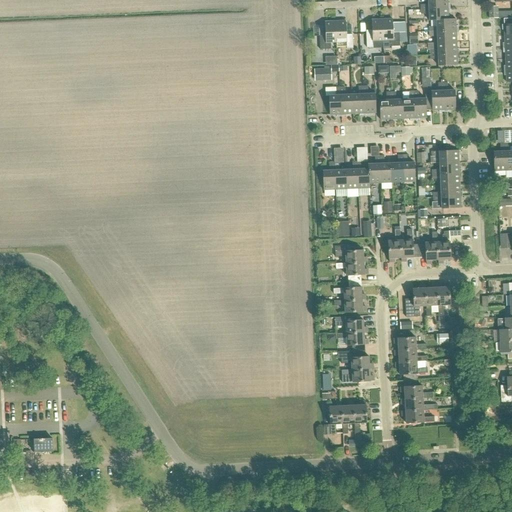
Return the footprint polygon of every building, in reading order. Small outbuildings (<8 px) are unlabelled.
[(447,0),(427,0),(428,5),(421,5),(421,10),(450,8),(449,3),(447,4),(447,0)] [(448,20),(448,19),(448,13),(450,13),(450,8),(421,10),(421,14),(429,14),(429,21),(436,21),(436,20),(448,20)] [(504,37),(511,36),(511,18),(503,19),(503,25),(501,25),(502,30),(504,30),(504,37)] [(382,20),(383,41),(388,41),(389,47),(399,46),(399,33),(393,33),(392,19),(382,20)] [(448,20),(436,20),(436,21),(436,27),(429,27),(429,32),(458,31),(458,26),(456,26),(455,19),(448,19),(448,20)] [(371,20),(372,34),(366,34),(366,48),(373,48),(372,41),(383,41),(382,20),(371,20)] [(335,22),(336,43),(346,42),(346,49),(353,48),(352,35),(346,35),(346,21),(335,22)] [(325,22),(325,36),(319,36),(320,50),(331,49),(330,43),(336,43),(335,22),(325,22)] [(456,36),(458,36),(458,31),(429,32),(429,37),(437,37),(437,43),(456,42),(456,36)] [(504,43),(502,43),(503,48),(511,47),(511,36),(504,37),(504,43)] [(456,42),(437,43),(437,50),(430,50),(430,55),(459,54),(459,49),(457,49),(456,42)] [(511,47),(503,48),(503,53),(505,53),(505,59),(511,59),(511,47)] [(457,59),(459,59),(459,54),(430,55),(430,60),(438,59),(438,66),(457,65),(457,59)] [(324,65),(335,64),(335,56),(323,56),(324,65)] [(511,59),(505,59),(505,66),(503,66),(504,71),(511,70),(511,59)] [(429,82),(429,68),(420,68),(421,82),(429,82)] [(314,79),(331,79),(331,70),(314,70),(314,79)] [(447,83),(442,84),(444,112),(449,112),(448,110),(455,110),(454,91),(447,91),(447,83)] [(442,84),(438,84),(438,91),(431,92),(432,111),(439,111),(439,113),(444,112),(442,84)] [(358,95),(352,95),(352,114),(359,114),(359,116),(364,116),(363,87),(358,87),(358,95)] [(363,87),(364,116),(369,116),(369,114),(376,113),(375,94),(368,94),(368,87),(363,87)] [(340,88),(325,88),(325,96),(329,96),(329,115),(336,115),(336,117),(341,117),(340,88)] [(345,88),(340,88),(341,117),(346,117),(346,115),(352,114),(352,95),(345,95),(345,88)] [(408,92),(409,99),(402,100),(403,119),(409,119),(410,121),(414,121),(413,92),(408,92)] [(418,92),(413,92),(414,121),(419,120),(419,118),(426,118),(425,99),(418,99),(418,92)] [(386,93),(386,100),(379,101),(380,120),(387,120),(387,122),(392,122),(390,93),(386,93)] [(395,93),(390,93),(392,122),(397,121),(397,119),(403,119),(402,100),(396,100),(395,93)] [(496,143),(511,142),(511,129),(496,130),(496,143)] [(500,144),(500,152),(493,152),(494,172),(505,171),(504,144),(500,144)] [(366,161),(366,147),(355,147),(355,161),(366,161)] [(332,163),(342,162),(342,148),(332,148),(332,163)] [(460,151),(431,152),(431,157),(439,157),(439,163),(458,162),(458,156),(460,156),(460,151)] [(416,153),(417,163),(425,162),(425,152),(416,153)] [(402,156),(403,183),(415,182),(414,163),(407,163),(407,155),(402,156)] [(374,157),(375,164),(368,165),(368,169),(369,184),(380,184),(379,156),(374,157)] [(384,156),(379,156),(380,184),(392,183),(391,164),(384,164),(384,156)] [(402,156),(397,156),(397,163),(391,164),(392,183),(403,183),(402,156)] [(352,170),(346,170),(346,190),(358,189),(357,162),(352,162),(352,170)] [(368,169),(362,169),(361,162),(357,162),(358,189),(370,188),(369,184),(368,169)] [(439,170),(432,170),(432,175),(461,174),(461,169),(459,169),(458,162),(439,163),(439,170)] [(329,171),(322,171),(323,191),(335,190),(334,163),(329,163),(329,171)] [(339,163),(334,163),(335,190),(346,190),(346,170),(339,170),(339,163)] [(459,179),(461,179),(461,174),(432,175),(432,180),(440,179),(440,186),(459,185),(459,179)] [(440,186),(440,193),(433,193),(433,198),(462,196),(462,192),(460,192),(459,185),(440,186)] [(462,196),(433,198),(433,202),(441,202),(441,209),(460,208),(460,201),(462,201),(462,196)] [(348,236),(347,221),(335,222),(336,237),(348,236)] [(401,241),(400,230),(395,230),(396,241),(387,241),(388,259),(389,259),(389,263),(395,262),(395,259),(402,259),(401,241)] [(402,259),(402,262),(407,262),(407,258),(420,257),(419,245),(413,245),(412,230),(407,230),(408,240),(401,241),(402,259)] [(425,242),(425,245),(419,245),(420,257),(426,257),(426,265),(432,264),(431,260),(438,260),(437,242),(437,232),(432,233),(432,242),(425,242)] [(438,260),(438,264),(444,264),(443,259),(450,259),(449,232),(444,232),(445,241),(437,242),(438,260)] [(345,256),(346,263),(364,262),(367,262),(367,257),(363,257),(363,250),(346,250),(346,246),(335,246),(335,251),(335,256),(345,256)] [(346,263),(335,263),(336,269),(346,268),(346,276),(348,275),(348,282),(361,281),(360,275),(368,274),(368,269),(364,269),(364,262),(346,263)] [(349,288),(333,289),(333,294),(344,293),(344,300),(362,299),(365,299),(365,294),(361,294),(361,281),(348,282),(349,288)] [(449,282),(443,283),(443,286),(437,286),(436,287),(437,305),(438,316),(443,316),(443,305),(450,305),(449,282)] [(425,287),(424,287),(425,306),(426,317),(431,316),(430,306),(437,305),(436,287),(437,286),(437,283),(432,283),(432,287),(425,287)] [(420,288),(412,288),(413,299),(405,299),(405,317),(419,317),(419,307),(418,306),(425,306),(424,287),(425,287),(425,284),(419,284),(420,288)] [(344,300),(334,301),(334,306),(344,305),(345,313),(366,312),(366,306),(362,306),(362,299),(344,300)] [(480,319),(477,324),(484,327),(486,321),(480,319)] [(363,320),(335,322),(335,327),(345,326),(345,333),(363,332),(363,333),(367,332),(367,327),(363,327),(363,320)] [(511,328),(504,329),(498,329),(499,341),(511,340),(511,328)] [(345,333),(335,333),(336,339),(346,338),(346,346),(352,346),(352,352),(364,351),(364,344),(368,344),(368,339),(364,340),(363,333),(363,332),(345,333)] [(397,343),(398,351),(416,349),(416,350),(426,349),(426,344),(415,344),(415,337),(393,338),(394,344),(397,343)] [(511,340),(499,341),(499,353),(507,352),(507,359),(511,358),(511,340)] [(398,356),(399,363),(416,362),(427,361),(426,356),(416,356),(416,350),(416,349),(398,351),(394,351),(394,356),(398,356)] [(351,363),(352,370),(352,371),(369,370),(373,370),(373,364),(369,364),(368,357),(365,357),(364,351),(352,352),(337,352),(337,358),(341,358),(341,363),(351,363)] [(395,363),(395,369),(399,368),(399,375),(402,375),(403,381),(416,380),(415,374),(428,373),(427,368),(417,369),(416,362),(399,363),(395,363)] [(352,370),(341,371),(342,375),(352,375),(353,382),(374,381),(373,376),(370,376),(369,370),(352,371),(352,370)] [(511,376),(506,377),(506,388),(500,388),(501,402),(511,402),(511,396),(511,376)] [(403,387),(400,387),(400,392),(403,392),(404,399),(423,398),(433,397),(433,392),(422,393),(422,385),(416,386),(416,380),(403,381),(403,387)] [(401,400),(401,405),(404,405),(405,411),(434,409),(433,404),(423,405),(423,398),(404,399),(401,400)] [(365,401),(360,402),(360,406),(353,406),(354,424),(355,434),(360,433),(359,424),(367,423),(365,401)] [(348,402),(348,406),(341,407),(342,425),(343,434),(348,434),(347,424),(354,424),(353,406),(353,402),(348,402)] [(336,407),(329,407),(330,435),(335,435),(335,425),(342,425),(341,407),(341,403),(336,403),(336,407)] [(401,411),(401,416),(405,416),(406,423),(435,422),(434,416),(424,417),(423,410),(401,411)] [(53,439),(33,439),(34,453),(53,452),(53,439)]
